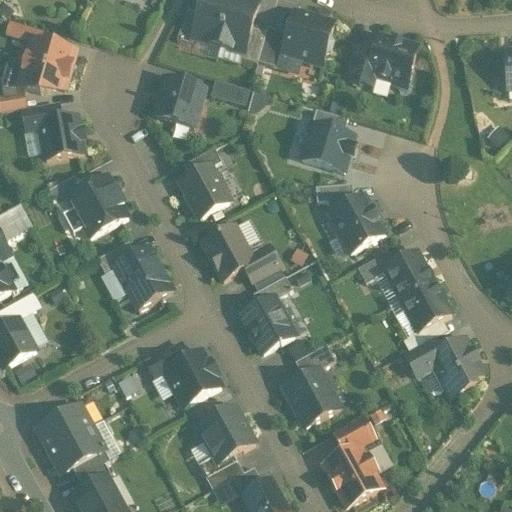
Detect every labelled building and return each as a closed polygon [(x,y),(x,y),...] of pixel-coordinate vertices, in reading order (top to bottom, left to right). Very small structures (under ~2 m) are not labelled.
[(234,0),(206,0),(203,14),(201,13),(193,42),(197,43),(220,49),(234,0)] [(259,5),(241,0),(234,0),(220,49),(243,56),(244,56),(252,28),(259,5)] [(201,13),(187,9),(177,44),(195,49),(197,43),(193,42),(201,13)] [(334,27),(295,15),(289,36),(281,61),(283,61),(300,66),(301,63),(322,69),(325,57),(331,53),(334,45),(330,39),(334,27)] [(267,32),(252,28),(244,56),(243,56),(241,62),(257,67),(258,65),(267,32)] [(289,36),(268,30),(267,32),(258,65),(280,71),(283,61),(281,61),(289,36)] [(418,51),(380,40),(375,55),(357,50),(348,83),(370,90),(373,79),(407,89),(418,51)] [(75,57),(33,44),(26,68),(47,74),(48,69),(70,76),(75,57)] [(47,74),(26,68),(19,91),(40,98),(49,96),(51,90),(64,94),(70,76),(48,69),(47,74)] [(205,94),(167,83),(156,121),(194,132),(205,94)] [(235,90),(217,85),(213,101),(230,106),(235,90)] [(248,94),(235,90),(230,106),(243,110),(248,94)] [(253,93),(248,109),(266,114),(270,98),(253,93)] [(58,107),(23,114),(27,137),(41,134),(40,129),(61,125),(58,107)] [(348,123),(316,114),(312,129),(343,138),(348,123)] [(61,125),(40,129),(41,134),(46,164),(84,158),(77,122),(61,125)] [(343,138),(312,129),(302,164),(344,176),(349,160),(354,162),(355,161),(357,153),(357,152),(351,150),(354,141),(343,138)] [(214,153),(184,169),(191,181),(210,171),(211,172),(221,166),(214,153)] [(191,181),(181,187),(187,199),(186,199),(193,212),(194,211),(200,223),(230,206),(211,172),(210,171),(191,181)] [(74,180),(48,194),(57,210),(68,203),(68,202),(82,194),(74,180)] [(82,194),(68,202),(68,203),(90,243),(128,222),(115,197),(117,196),(109,180),(82,194)] [(352,188),(316,191),(317,206),(326,205),(333,218),(355,206),(353,201),(352,188)] [(333,218),(330,220),(332,224),(331,229),(336,238),(341,240),(351,257),(385,239),(364,201),(355,206),(333,218)] [(234,232),(204,249),(224,285),(245,274),(255,268),(251,262),(234,232)] [(0,239),(0,302),(13,296),(0,272),(0,265),(11,259),(0,239)] [(129,246),(97,264),(105,279),(117,273),(116,271),(136,260),(129,246)] [(269,252),(251,262),(255,268),(245,274),(252,286),(280,271),(269,252)] [(136,260),(116,271),(117,273),(139,312),(171,295),(149,254),(136,260)] [(389,255),(358,273),(366,287),(386,276),(384,274),(396,268),(389,255)] [(396,268),(384,274),(386,276),(401,305),(434,287),(417,256),(396,268)] [(285,281),(253,299),(259,310),(274,303),(275,305),(293,295),(285,281)] [(434,287),(401,305),(419,337),(452,319),(434,287)] [(28,302),(16,308),(24,323),(33,318),(37,317),(28,302)] [(259,310),(242,319),(264,358),(295,341),(275,305),(274,303),(259,310)] [(24,323),(16,308),(0,317),(0,323),(5,333),(19,325),(24,323)] [(33,318),(24,323),(19,325),(36,354),(48,347),(33,318)] [(5,333),(0,335),(0,364),(5,373),(37,356),(36,354),(19,325),(5,333)] [(418,337),(408,343),(414,354),(424,349),(418,337)] [(414,354),(405,359),(417,381),(434,371),(430,363),(442,357),(434,343),(424,349),(414,354)] [(442,357),(430,363),(434,371),(451,403),(475,390),(473,386),(484,380),(478,367),(479,367),(473,356),(472,357),(465,344),(442,357)] [(181,347),(146,366),(156,383),(166,378),(165,377),(190,363),(181,347)] [(327,350),(295,367),(304,383),(320,374),(320,375),(336,366),(327,350)] [(190,363),(165,377),(166,378),(174,393),(173,394),(174,396),(175,395),(184,412),(221,392),(215,380),(217,379),(211,367),(208,368),(202,357),(190,363)] [(304,383),(297,386),(297,385),(282,392),(289,406),(291,405),(306,432),(341,413),(332,397),(336,395),(328,380),(324,382),(320,375),(320,374),(304,383)] [(235,411),(198,431),(214,460),(218,468),(235,460),(255,448),(235,411)] [(50,457),(92,434),(80,412),(38,435),(50,457)] [(363,421),(334,437),(345,458),(359,450),(358,448),(372,440),(373,443),(374,442),(363,421)] [(92,434),(50,457),(62,479),(73,473),(104,455),(92,434)] [(345,458),(324,470),(347,511),(382,493),(374,477),(377,476),(369,462),(366,463),(359,450),(345,458)] [(104,455),(73,473),(78,483),(105,469),(110,466),(104,455)] [(235,460),(218,468),(214,460),(199,469),(213,494),(233,483),(244,477),(235,460)] [(105,469),(78,483),(84,494),(106,482),(107,483),(111,480),(105,469)] [(244,477),(233,483),(242,499),(263,487),(254,472),(244,477)] [(84,494),(74,499),(80,511),(122,511),(107,483),(106,482),(84,494)] [(242,499),(240,499),(247,511),(288,511),(272,482),(263,487),(242,499)]
